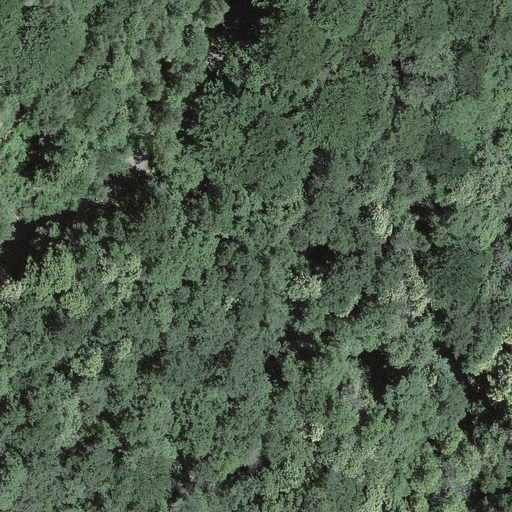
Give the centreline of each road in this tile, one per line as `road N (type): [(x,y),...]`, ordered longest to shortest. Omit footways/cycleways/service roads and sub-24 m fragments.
road 1 (unclassified): [(242,0),(203,78),(143,158),(95,198),(0,242)]
road 2 (unclassified): [(355,511),(426,432),(511,302)]
road 3 (track): [(188,0),(112,186)]
